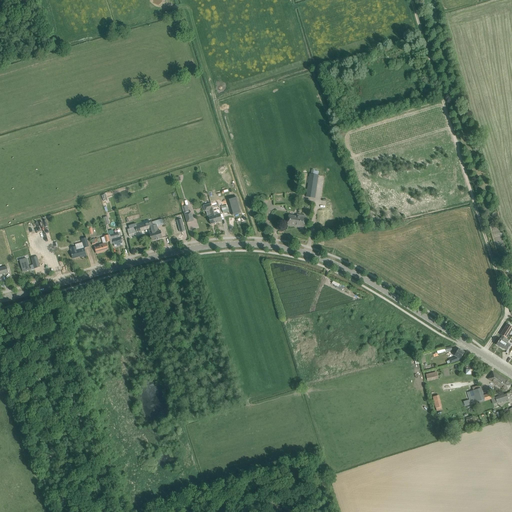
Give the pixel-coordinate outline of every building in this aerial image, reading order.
[(307,194),(315,195),(318,175),(310,174),(307,194)] [(236,197),(228,199),(232,215),(241,213),(236,197)] [(221,214),(218,202),(211,204),(216,223),(222,222),(220,214),(221,214)] [(216,223),(211,204),(203,206),(205,211),(206,211),(208,218),(209,217),(211,225),(216,223)] [(184,214),(187,223),(194,221),(191,211),(184,214)] [(288,224),(295,225),(296,225),(297,217),(289,216),(288,224)] [(296,225),(295,225),(295,227),(304,228),(305,218),(297,217),(296,225)] [(162,219),(152,222),(157,240),(163,238),(161,231),(158,231),(157,226),(164,225),(162,219)] [(182,219),(177,220),(180,232),(185,231),(182,219)] [(152,241),(157,240),(152,222),(151,222),(152,222),(149,223),(148,223),(146,224),(145,224),(139,225),(141,231),(150,229),(152,233),(150,234),(152,241)] [(137,230),(136,227),(127,229),(129,235),(129,237),(135,235),(134,233),(137,232),(137,230)] [(108,235),(110,244),(114,244),(115,247),(123,245),(120,232),(108,235)] [(87,238),(82,239),(82,243),(83,246),(76,247),(71,248),(72,252),(71,252),(73,259),(80,257),(81,258),(86,256),(84,248),(89,247),(87,238)] [(108,249),(106,243),(95,247),(95,249),(97,253),(103,252),(103,251),(108,249)] [(29,270),(25,259),(19,261),(23,272),(29,270)] [(0,268),(0,275),(8,273),(7,267),(0,268)] [(299,269),(298,273),(318,279),(319,275),(299,269)] [(502,336),(505,339),(506,339),(506,338),(507,339),(511,330),(511,326),(507,324),(500,335),(502,336)] [(502,336),(500,339),(496,345),(503,349),(507,351),(509,348),(511,345),(507,342),(509,341),(506,339),(505,339),(502,336)] [(449,360),(451,363),(460,360),(465,353),(459,349),(454,356),(456,357),(449,360)] [(426,374),(427,381),(438,379),(436,372),(426,374)] [(488,379),(506,391),(511,384),(493,372),(488,379)] [(473,391),(467,393),(469,400),(470,404),(479,402),(484,400),(485,401),(489,400),(487,394),(483,395),(481,388),(479,389),(473,391)] [(495,398),(497,403),(508,399),(506,394),(495,398)] [(433,397),(435,408),(442,406),(439,395),(433,397)] [(466,420),(468,425),(476,423),(474,417),(466,420)]
